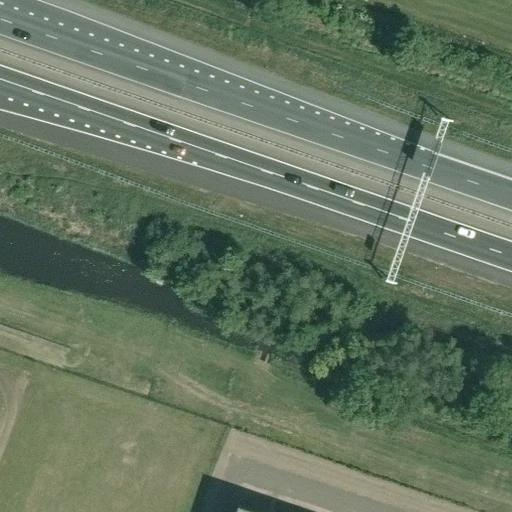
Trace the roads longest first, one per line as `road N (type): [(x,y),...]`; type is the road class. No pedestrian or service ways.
road 1 (motorway): [(0,79),(511,257)]
road 2 (motorway): [(511,196),(0,19)]
